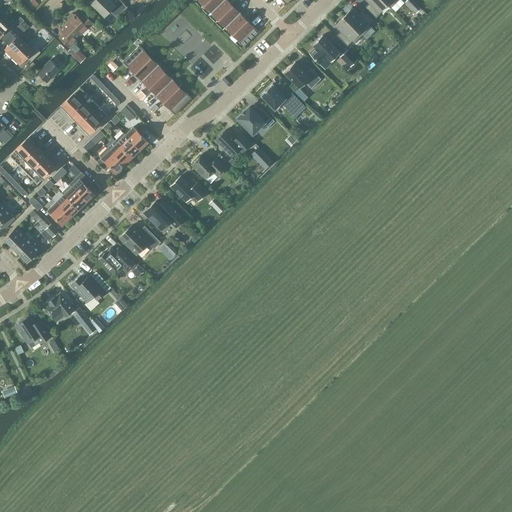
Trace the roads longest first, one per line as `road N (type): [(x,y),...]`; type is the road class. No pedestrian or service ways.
road 1 (residential): [(172,140),(289,35)]
road 2 (residential): [(20,285),(116,195)]
